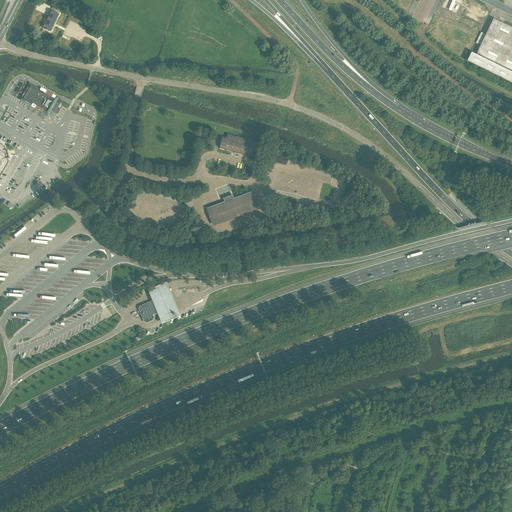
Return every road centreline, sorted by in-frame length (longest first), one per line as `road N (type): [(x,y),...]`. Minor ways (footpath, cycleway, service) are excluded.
road 1 (unclassified): [(511,263),(387,158),(323,117),(257,96),(7,46)]
road 2 (motorway): [(0,490),(231,377),(511,286)]
road 3 (motorway): [(511,235),(265,308),(0,428)]
road 4 (trunk): [(321,64),(459,213),(511,253)]
road 5 (motorway): [(511,220),(310,266)]
road 6 (trunk): [(395,108),(279,0)]
road 7 (trunk): [(395,108),(301,0)]
road 8 (trunk): [(511,163),(395,108)]
